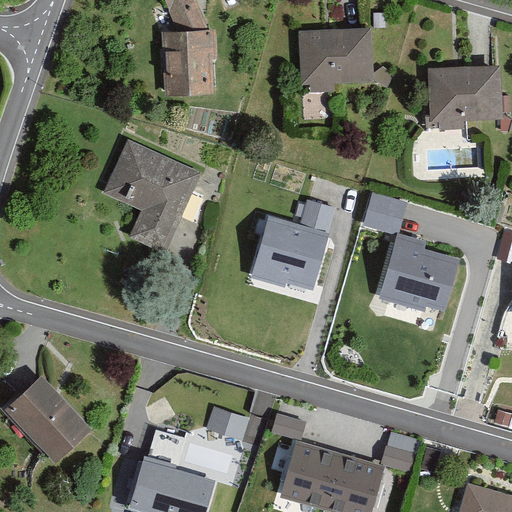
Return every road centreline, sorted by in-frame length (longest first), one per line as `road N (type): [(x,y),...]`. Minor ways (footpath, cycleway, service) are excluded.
road 1 (residential): [(0,300),(511,448)]
road 2 (residential): [(0,167),(38,33)]
